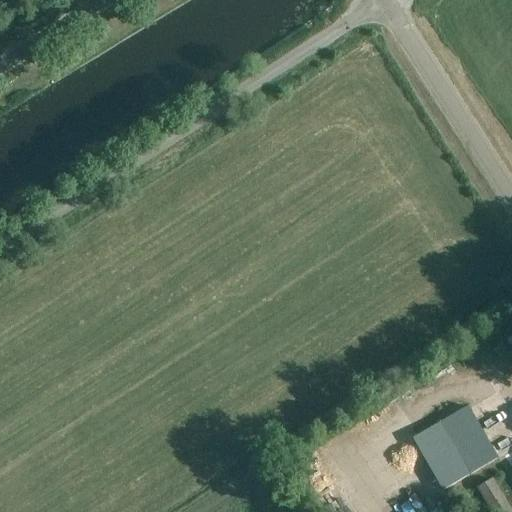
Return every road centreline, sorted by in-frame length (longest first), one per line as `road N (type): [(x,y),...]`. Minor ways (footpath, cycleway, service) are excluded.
road 1 (unclassified): [(0,249),(383,0)]
road 2 (unclassified): [(511,200),(383,0)]
